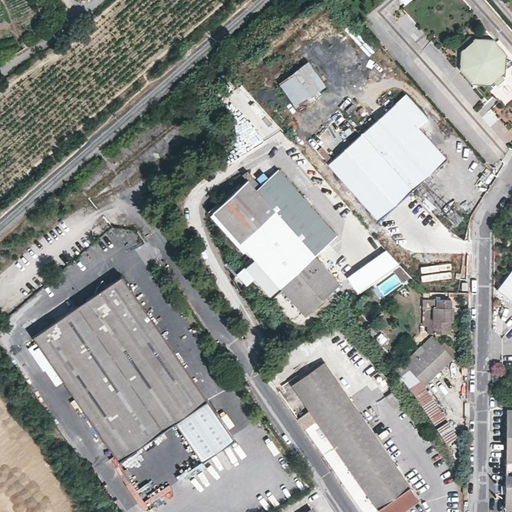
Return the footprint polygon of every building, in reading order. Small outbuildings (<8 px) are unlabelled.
[(474,40),(459,54),(459,74),(472,88),(491,89),(494,86),(501,79),(505,76),(506,56),(493,42),(474,40)] [(326,86),(308,61),(278,83),(296,107),(326,86)] [(501,79),(494,86),(496,88),(503,82),(501,79)] [(407,101),(332,167),(383,225),(453,163),(425,131),(430,127),(407,101)] [(313,156),(302,138),(297,141),(308,159),(313,156)] [(248,171),(224,186),(230,196),(212,212),(305,316),(340,284),(316,256),(337,236),(278,169),(260,185),(248,171)] [(116,234),(111,228),(95,243),(100,248),(116,234)] [(511,274),(500,291),(511,300),(511,274)] [(94,294),(33,337),(102,436),(119,460),(120,462),(177,422),(204,462),(236,440),(122,276),(107,286),(105,283),(100,288),(98,286),(97,288),(96,289),(95,291),(95,293),(94,294)] [(432,309),(432,334),(451,334),(452,300),(423,300),(422,308),(432,309)] [(426,333),(432,334),(432,309),(422,308),(422,326),(426,326),(426,333)] [(433,336),(404,364),(406,366),(399,372),(412,386),(410,387),(445,440),(455,433),(424,386),(453,359),(453,350),(441,337),(437,341),(433,336)] [(324,363),(292,385),(379,511),(403,511),(419,501),(324,363)] [(259,423),(237,390),(232,394),(253,427),(259,423)] [(119,460),(102,436),(97,440),(114,464),(119,460)]
